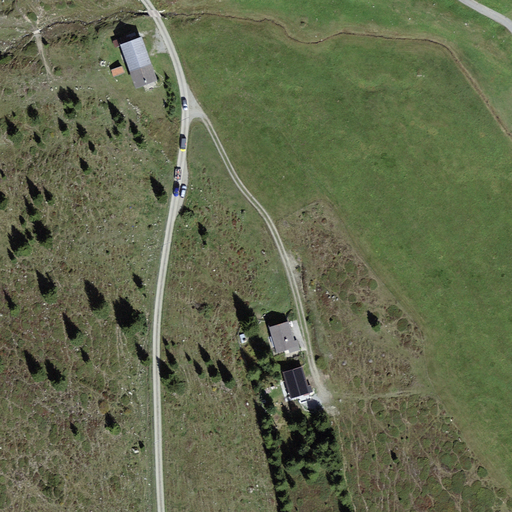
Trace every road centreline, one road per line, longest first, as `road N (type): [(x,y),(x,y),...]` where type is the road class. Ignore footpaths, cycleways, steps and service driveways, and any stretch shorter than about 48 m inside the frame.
road 1 (unclassified): [(145,0),(191,92),(157,321),(165,511)]
road 2 (track): [(191,92),(281,248),(323,398)]
road 3 (track): [(511,411),(482,398),(468,381),(323,398)]
